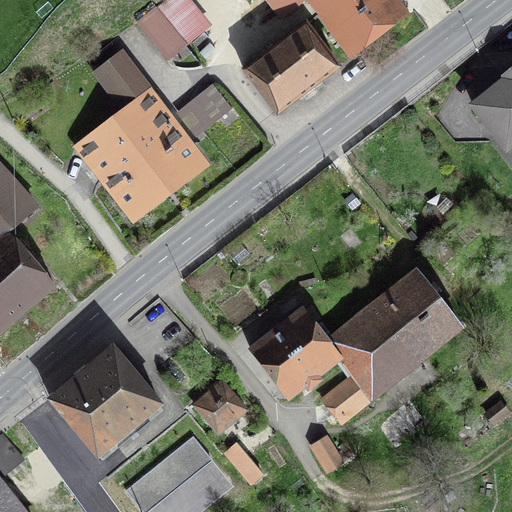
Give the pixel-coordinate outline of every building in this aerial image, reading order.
[(302,0),(291,9),(303,24),(320,16),(352,57),(407,16),(395,0),(302,0)] [(257,76),(291,120),(355,71),(321,27),(257,76)] [(123,53),(92,76),(122,115),(151,91),(123,53)] [(511,87),(484,109),(511,144),(511,87)] [(80,149),(133,230),(212,179),(159,98),(80,149)] [(0,167),(0,223),(32,195),(5,163),(0,167)] [(0,248),(0,349),(1,352),(73,290),(22,230),(0,248)] [(345,368),(381,411),(477,330),(424,268),(338,341),(353,362),(345,368)] [(314,310),(258,352),(297,404),(345,368),(353,362),(338,341),(314,310)] [(62,400),(115,469),(183,417),(130,348),(62,400)] [(199,409),(228,441),(259,413),(229,381),(199,409)] [(130,491),(146,511),(158,511),(219,465),(198,438),(130,491)] [(0,511),(31,511),(0,471),(0,511)]
